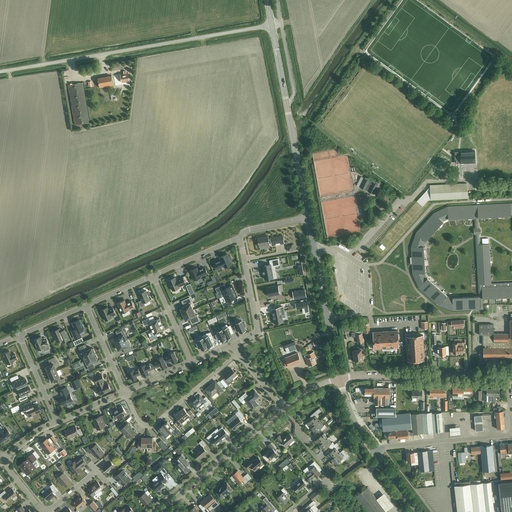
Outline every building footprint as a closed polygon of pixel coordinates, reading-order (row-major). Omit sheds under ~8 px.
[(120,74),(122,82),(129,81),(128,73),(120,74)] [(98,78),(99,87),(113,85),(112,76),(98,78)] [(68,85),(75,125),(89,122),(82,82),(68,85)] [(460,151),(460,163),(475,163),(474,151),(460,151)] [(339,186),(340,190),(354,188),(352,174),(345,175),(346,181),(340,181),(340,183),(342,183),(342,185),(339,186)] [(372,182),(369,181),(371,178),(366,176),(365,178),(364,178),(360,187),(365,190),(365,189),(368,191),(373,193),(378,184),(372,182)] [(416,201),(422,207),(428,200),(467,198),(466,183),(430,185),(430,187),(416,201)] [(478,218),(511,216),(511,215),(511,214),(511,203),(447,206),(434,213),(416,233),(411,247),(411,257),(410,257),(410,264),(412,264),(412,274),(419,288),(438,305),(453,310),(483,309),(482,298),(511,296),(511,282),(491,284),(489,244),(479,244),(479,235),(481,233),(480,229),(478,228),(478,218)] [(259,246),(265,245),(265,248),(270,247),(269,244),(271,244),(272,245),(284,243),(282,235),(270,238),(270,239),(268,239),(268,236),(257,238),(259,246)] [(219,260),(213,263),(216,269),(217,269),(217,270),(221,268),(221,267),(224,266),(224,267),(232,264),(230,261),(232,260),(230,256),(228,257),(227,254),(220,257),(221,260),(219,261),(219,260)] [(270,265),(262,266),(263,271),(262,271),(263,274),(264,273),(265,279),(273,278),(272,272),(274,271),(273,267),(279,265),(278,259),(269,260),(270,265)] [(189,271),(193,280),(201,277),(207,273),(205,267),(198,270),(197,268),(189,271)] [(210,283),(219,279),(216,272),(207,276),(210,283)] [(175,277),(168,281),(172,291),(179,287),(186,284),(183,277),(176,280),(175,277)] [(222,285),(215,288),(217,292),(218,292),(221,297),(223,296),(235,291),(232,285),(224,289),(222,285)] [(277,285),(267,287),(268,296),(279,294),(277,285)] [(293,292),(294,299),(306,296),(305,289),(293,292)] [(138,301),(141,307),(144,305),(143,303),(150,300),(146,290),(138,293),(141,300),(138,301)] [(226,302),(222,303),(224,308),(231,305),(229,301),(237,297),(235,291),(223,296),(226,302)] [(180,309),(180,310),(182,315),(194,309),(191,304),(193,303),(190,297),(182,301),(184,307),(180,308),(180,309)] [(131,301),(126,303),(124,300),(117,303),(122,313),(129,310),(129,309),(134,307),(131,301)] [(307,301),(295,303),(296,309),(308,307),(307,301)] [(283,306),(271,309),(274,324),(283,322),(281,313),(284,313),(283,306)] [(111,316),(116,314),(112,307),(108,309),(107,307),(101,310),(105,320),(112,317),(111,316)] [(194,309),(182,315),(184,320),(185,319),(185,320),(189,319),(192,324),(200,320),(198,314),(196,315),(194,309)] [(151,328),(161,324),(159,318),(153,321),(151,317),(142,321),(144,325),(147,324),(147,326),(150,325),(151,328)] [(511,319),(510,319),(510,338),(508,338),(508,333),(493,333),(494,324),(479,324),(479,334),(483,334),(483,345),(484,345),(484,348),(483,348),(483,357),(511,357),(511,319)] [(82,325),(81,325),(79,320),(72,323),(75,329),(71,331),(74,339),(81,336),(79,332),(84,330),(83,329),(84,328),(82,325)] [(236,323),(237,325),(234,326),(236,332),(239,331),(240,332),(246,330),(244,327),(246,326),(244,323),(243,323),(241,320),(236,323)] [(161,324),(151,328),(153,331),(148,333),(151,339),(158,336),(157,333),(164,329),(161,324)] [(227,324),(221,327),(222,329),(226,338),(232,336),(231,334),(234,333),(230,325),(228,326),(227,324)] [(64,330),(61,331),(60,328),(52,332),(56,342),(61,340),(63,343),(69,340),(64,330)] [(115,345),(126,340),(123,335),(125,334),(122,328),(116,331),(118,337),(113,339),(114,341),(115,345)] [(218,333),(215,335),(217,340),(220,339),(221,341),(226,338),(222,329),(217,331),(218,333)] [(373,332),(373,334),(374,349),(382,348),(382,350),(394,349),(394,347),(399,347),(398,330),(373,332)] [(208,333),(202,335),(203,338),(207,347),(213,345),(212,343),(215,341),(211,334),(210,332),(208,333)] [(406,340),(406,348),(407,361),(412,361),(412,362),(424,362),(423,335),(406,336),(406,340)] [(46,338),(42,340),(41,337),(33,340),(38,350),(42,348),(44,351),(50,349),(46,338)] [(198,342),(196,343),(198,349),(201,348),(202,349),(207,347),(203,338),(198,340),(198,342)] [(126,340),(115,345),(117,348),(118,350),(123,348),(125,353),(132,350),(130,345),(130,344),(128,339),(126,340)] [(464,349),(463,349),(462,342),(458,342),(458,343),(453,344),(453,353),(454,353),(454,354),(456,354),(457,353),(463,353),(463,352),(464,352),(464,349)] [(445,346),(442,347),(441,343),(438,343),(439,349),(437,349),(438,352),(439,352),(439,355),(446,354),(445,346)] [(85,344),(79,347),(81,353),(82,353),(84,358),(95,353),(93,348),(92,349),(92,348),(87,350),(85,344)] [(359,361),(363,361),(362,356),(365,355),(363,346),(357,347),(357,350),(353,351),(354,355),(353,355),(354,358),(355,362),(356,362),(356,363),(359,363),(359,361)] [(14,353),(11,355),(9,351),(7,352),(6,352),(4,352),(4,353),(2,354),(6,364),(14,361),(13,360),(17,359),(14,353)] [(163,358),(165,363),(171,360),(172,363),(177,360),(173,351),(168,354),(169,355),(163,358)] [(304,355),(308,366),(316,363),(314,358),(316,357),(314,351),(304,355)] [(95,353),(84,358),(87,364),(86,364),(89,370),(95,367),(92,362),(97,360),(97,359),(98,358),(95,353)] [(136,353),(121,356),(122,363),(128,362),(127,359),(136,357),(136,353)] [(288,366),(301,361),(297,353),(282,359),(285,367),(288,366)] [(151,363),(154,368),(160,365),(161,368),(166,365),(165,363),(163,358),(162,356),(157,359),(157,360),(151,363)] [(48,375),(57,371),(53,364),(57,362),(54,357),(48,360),(51,365),(45,367),(47,370),(46,370),(48,375)] [(148,371),(154,368),(151,363),(145,365),(145,364),(139,367),(140,368),(142,373),(143,376),(149,373),(148,371)] [(136,376),(142,373),(140,368),(134,370),(133,369),(128,372),(132,381),(137,378),(136,376)] [(232,379),(237,375),(231,368),(227,372),(226,371),(223,374),(225,377),(223,379),(228,385),(234,380),(232,379)] [(57,371),(48,375),(50,379),(51,378),(52,381),(57,379),(59,384),(65,381),(64,378),(61,380),(57,371)] [(107,383),(104,384),(102,380),(104,380),(101,374),(94,377),(96,383),(97,383),(98,387),(97,387),(100,395),(111,390),(107,383)] [(17,389),(26,385),(25,383),(27,382),(25,378),(21,380),(20,377),(18,378),(17,375),(10,378),(11,382),(14,380),(15,382),(14,383),(17,389)] [(77,378),(71,381),(74,389),(80,386),(77,378)] [(217,391),(219,394),(223,391),(215,381),(205,389),(211,396),(217,391)] [(26,385),(17,389),(20,395),(21,397),(18,398),(20,401),(27,398),(26,395),(28,394),(27,392),(30,390),(28,386),(27,387),(26,385)] [(69,393),(66,387),(59,390),(62,396),(59,397),(62,405),(73,400),(69,393)] [(389,398),(389,388),(374,388),(365,388),(365,396),(374,396),(374,398),(374,404),(389,404),(389,398)] [(452,388),(452,396),(472,396),(472,388),(452,388)] [(487,390),(483,390),(483,401),(493,401),(493,388),(487,388),(487,390)] [(258,405),(254,400),(259,396),(254,390),(247,397),(244,394),(238,399),(241,402),(244,399),(253,409),(258,405)] [(418,391),(412,391),(412,398),(412,401),(416,401),(416,398),(418,398),(418,399),(421,399),(421,390),(418,390),(418,391)] [(206,397),(203,399),(199,394),(190,403),(195,410),(203,403),(206,406),(211,402),(206,397)] [(231,401),(238,409),(240,407),(234,399),(231,401)] [(36,404),(32,406),(31,403),(22,407),(24,413),(26,412),(29,417),(40,412),(36,404)] [(118,418),(126,413),(122,406),(117,409),(117,407),(113,410),(118,418)] [(179,411),(185,419),(188,417),(190,419),(194,416),(189,410),(187,412),(184,408),(179,411)] [(311,428),(320,421),(315,416),(321,411),(318,409),(309,417),(311,419),(306,423),(311,428)] [(181,423),(185,419),(179,411),(175,415),(178,419),(176,421),(181,427),(183,425),(181,423)] [(229,424),(234,430),(243,423),(240,420),(243,417),(238,411),(235,414),(238,417),(229,424)] [(497,429),(505,428),(503,411),(494,412),(495,418),(496,418),(497,429)] [(441,412),(432,413),(432,412),(411,414),(413,434),(433,432),(443,431),(442,421),(443,421),(444,420),(443,418),(443,417),(442,417),(441,412)] [(407,430),(406,430),(406,428),(412,428),(410,413),(396,414),(396,416),(382,418),(383,430),(388,430),(389,437),(397,437),(397,439),(408,438),(408,431),(407,430)] [(105,424),(108,423),(104,415),(101,416),(93,419),(95,423),(94,424),(95,426),(97,429),(105,426),(105,424)] [(125,433),(132,426),(130,424),(129,425),(125,421),(118,428),(120,430),(121,429),(125,433)] [(322,431),(327,427),(324,424),(324,425),(320,421),(311,428),(314,433),(320,428),(322,431)] [(167,422),(163,425),(169,433),(172,431),(173,433),(175,435),(180,431),(178,429),(174,424),(171,426),(167,422)] [(6,428),(4,429),(0,423),(0,439),(2,442),(5,440),(8,438),(7,437),(11,434),(6,428)] [(165,437),(169,433),(163,425),(158,429),(162,434),(160,436),(166,443),(168,441),(165,437)] [(80,428),(77,430),(75,426),(65,431),(68,438),(79,434),(80,436),(82,435),(80,428)] [(132,426),(125,433),(129,437),(128,438),(130,440),(138,433),(134,429),(134,428),(132,426)] [(211,434),(207,437),(209,440),(211,439),(215,445),(222,440),(228,435),(223,429),(222,427),(218,430),(220,432),(217,434),(217,433),(213,436),(211,434)] [(191,428),(183,433),(185,437),(193,432),(191,428)] [(286,446),(294,439),(289,433),(283,439),(279,435),(276,437),(281,443),(283,442),(286,446)] [(318,446),(327,438),(323,433),(314,441),(318,446)] [(53,442),(56,440),(52,436),(48,439),(47,438),(40,443),(48,453),(55,449),(51,443),(53,442)] [(147,449),(147,437),(141,437),(141,442),(138,442),(138,449),(141,449),(141,448),(147,449)] [(147,437),(147,449),(147,448),(152,448),(152,449),(156,449),(156,442),(152,442),(153,437),(147,437)] [(330,449),(335,445),(332,442),(331,443),(327,438),(318,446),(322,451),(328,446),(330,449)] [(193,454),(198,460),(207,453),(203,447),(206,445),(202,440),(199,443),(202,446),(193,454)] [(274,456),(276,458),(279,455),(275,451),(277,449),(270,442),(267,445),(271,449),(265,453),(270,459),(274,456)] [(98,458),(104,453),(96,444),(90,449),(88,447),(85,449),(89,453),(92,451),(98,458)] [(509,454),(508,444),(500,445),(501,453),(504,452),(504,453),(503,453),(504,459),(507,458),(507,452),(509,452),(509,454)] [(330,460),(340,453),(335,448),(336,447),(335,445),(330,449),(332,451),(326,455),(330,460)] [(480,447),(483,472),(495,471),(492,445),(480,447)] [(465,453),(458,453),(459,463),(466,463),(465,458),(467,458),(468,457),(468,455),(467,448),(464,448),(465,453)] [(418,452),(417,452),(417,453),(418,464),(419,464),(420,471),(429,470),(434,469),(432,451),(427,451),(418,452)] [(35,461),(33,463),(32,462),(36,459),(32,453),(29,456),(29,457),(26,459),(27,460),(19,465),(27,475),(36,467),(38,465),(38,464),(36,462),(35,461)] [(340,453),(330,460),(334,465),(340,460),(342,463),(346,459),(344,456),(343,457),(340,453)] [(418,464),(417,453),(414,453),(407,453),(408,462),(411,462),(411,465),(418,464)] [(180,462),(176,466),(182,474),(189,468),(186,466),(189,463),(186,460),(182,455),(177,458),(180,462)] [(102,467),(107,472),(114,466),(110,461),(112,459),(110,456),(105,460),(108,463),(102,467)] [(83,466),(86,463),(82,457),(76,462),(75,460),(72,463),(71,460),(69,460),(67,462),(67,463),(69,465),(68,466),(76,475),(83,470),(80,467),(82,465),(83,466)] [(255,470),(263,463),(258,457),(252,463),(249,460),(245,464),(249,468),(251,466),(255,470)] [(163,468),(159,463),(153,468),(157,473),(163,468)] [(315,477),(320,473),(314,465),(309,470),(307,467),(303,470),(311,480),(315,477)] [(118,479),(123,485),(131,479),(123,470),(114,477),(117,480),(118,479)] [(245,475),(243,477),(238,471),(230,477),(233,481),(235,479),(238,483),(242,480),(245,483),(249,480),(245,475)] [(57,478),(65,487),(71,482),(64,473),(57,478)] [(155,482),(151,485),(156,492),(159,489),(160,488),(161,489),(166,485),(164,483),(167,480),(162,474),(158,477),(159,479),(155,482)] [(293,487),(297,492),(306,484),(302,479),(293,487)] [(456,505),(493,501),(490,479),(472,481),(454,483),(455,486),(454,486),(454,487),(456,505)] [(511,511),(511,480),(498,482),(500,511),(511,511)] [(88,490),(96,499),(102,493),(100,490),(103,488),(97,482),(88,490)] [(222,498),(232,489),(226,482),(219,489),(218,487),(215,490),(222,498)] [(55,495),(54,493),(57,491),(52,484),(49,486),(50,487),(46,491),(44,489),(40,492),(45,498),(46,497),(48,501),(55,495)] [(386,511),(377,499),(368,486),(355,496),(367,511),(386,511)] [(8,501),(16,494),(11,488),(6,493),(4,490),(0,493),(0,496),(1,497),(3,495),(8,501)] [(277,497),(283,504),(289,499),(285,495),(288,493),(283,488),(281,490),(283,492),(277,497)] [(139,497),(145,505),(151,500),(145,492),(139,497)] [(384,494),(377,499),(386,511),(393,506),(384,494)] [(72,503),(78,509),(87,502),(81,495),(72,503)] [(198,505),(203,511),(209,511),(206,508),(210,504),(211,505),(213,508),(218,504),(216,501),(211,495),(205,499),(204,499),(200,502),(201,503),(199,505),(198,505)] [(314,511),(318,509),(314,504),(316,503),(314,500),(309,504),(311,507),(310,507),(304,511),(314,511)] [(88,505),(93,511),(98,507),(92,501),(88,505)] [(493,511),(493,501),(456,505),(457,511),(493,511)]
